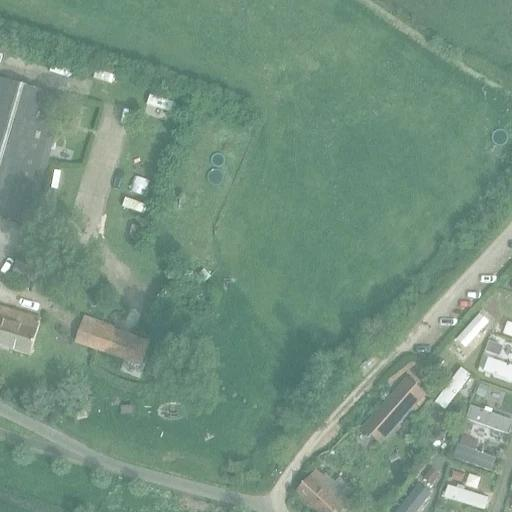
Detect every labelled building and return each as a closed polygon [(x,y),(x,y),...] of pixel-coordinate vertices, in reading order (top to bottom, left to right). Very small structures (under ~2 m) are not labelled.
[(0,218),(27,226),(65,98),(0,79),(0,218)] [(12,275),(43,286),(54,255),(40,251),(37,258),(20,252),(12,275)] [(0,307),(0,347),(30,356),(40,322),(9,313),(10,311),(0,307)] [(83,313),(74,342),(141,366),(151,337),(83,313)] [(511,324),(506,323),(502,334),(511,338),(511,324)] [(451,349),(459,356),(478,333),(469,325),(451,349)] [(511,382),(511,367),(487,359),(482,372),(511,382)] [(444,411),(469,376),(460,368),(434,403),(444,411)] [(381,444),(424,396),(405,380),(362,428),(381,444)] [(508,435),(511,423),(511,422),(469,406),(465,420),(508,435)] [(490,473),(495,459),(456,445),(451,459),(490,473)] [(340,480),(336,484),(326,475),(323,478),(315,471),(296,492),(317,511),(339,511),(349,502),(344,497),(350,490),(340,480)] [(412,511),(431,488),(420,481),(396,511),(412,511)] [(447,486),(443,498),(484,510),(487,499),(447,486)]
